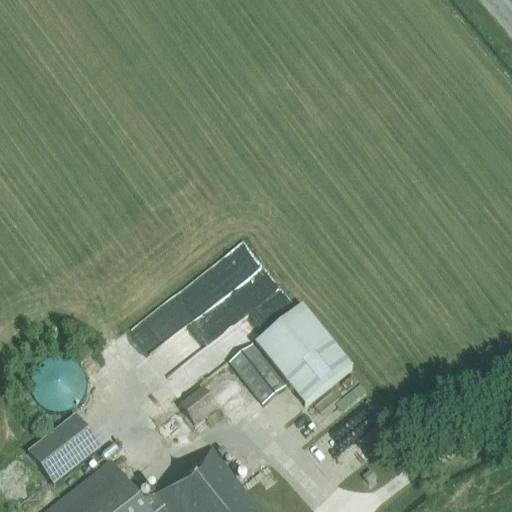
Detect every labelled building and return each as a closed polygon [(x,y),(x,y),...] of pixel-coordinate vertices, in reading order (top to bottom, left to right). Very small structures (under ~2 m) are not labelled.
[(256,347),(305,412),(353,376),(304,311),(256,347)] [(177,364),(172,358),(178,354),(170,342),(157,352),(169,369),(177,364)] [(285,393),(261,360),(238,377),(262,410),(285,393)] [(85,394),(85,390),(85,386),(84,383),(82,379),(80,375),(78,372),(75,369),(72,367),(69,365),(65,364),(61,363),(57,363),(53,363),(50,364),(46,365),(42,367),(39,370),(37,372),(34,375),(32,379),(31,383),(30,386),(30,390),(30,394),(31,398),(32,402),(34,405),(37,408),(39,411),(43,413),(46,415),(50,417),(53,417),(57,418),(61,417),(65,417),(69,415),(72,413),(75,411),(78,408),(80,405),(82,402),(84,398),(85,394)] [(217,411),(203,392),(179,411),(185,419),(188,423),(194,431),(217,411)] [(88,437),(75,420),(27,457),(40,474),(53,491),(101,454),(88,437)] [(258,511),(212,452),(155,497),(155,496),(143,506),(111,466),(52,511),(258,511)] [(368,488),(376,482),(370,475),(363,481),(368,488)]
